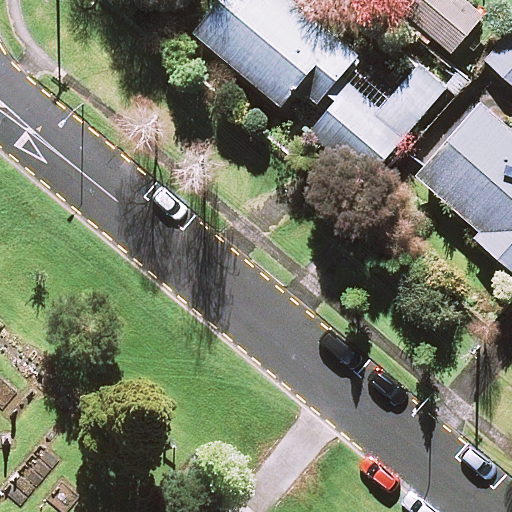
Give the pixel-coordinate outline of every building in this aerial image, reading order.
[(359,54),(295,0),(222,0),(197,31),(283,104),(300,83),(320,100),(359,54)] [(483,17),(464,0),(414,0),(407,8),(453,50),(483,17)] [(511,36),(491,62),(511,80),(511,36)] [(369,177),(445,81),(419,60),(376,114),(346,91),(313,133),(369,177)] [(511,129),(479,101),(417,173),(479,227),(474,233),(511,265),(511,129)]
